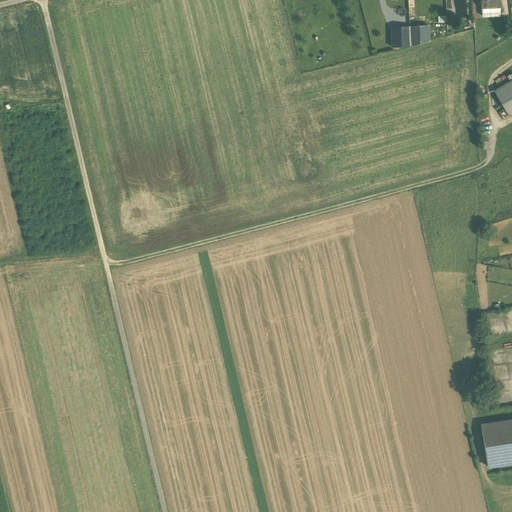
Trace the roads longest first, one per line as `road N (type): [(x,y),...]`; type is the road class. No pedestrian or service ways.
road 1 (track): [(169,511),(43,0)]
road 2 (track): [(496,122),(481,169),(139,262),(106,263)]
